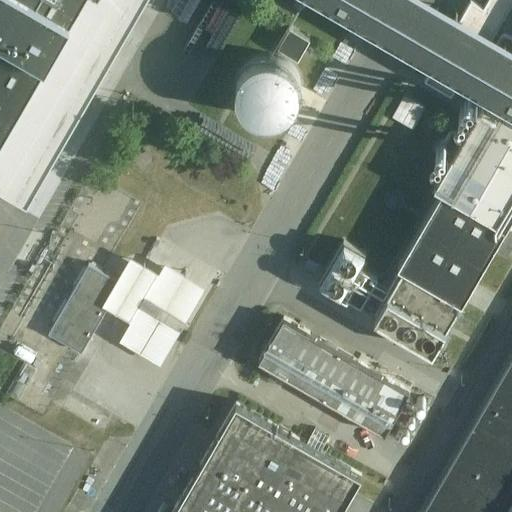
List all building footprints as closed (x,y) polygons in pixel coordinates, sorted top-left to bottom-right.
[(0,0),(0,130),(75,0),(0,0)] [(511,33),(453,0),(323,0),(390,38),(495,98),(511,107),(511,33)] [(287,24),(275,44),(300,59),(312,38),(287,24)] [(280,119),(287,115),(293,111),(298,104),(301,97),(302,89),(301,82),(298,74),(294,68),(288,63),(281,59),(273,58),(265,58),(258,61),(251,65),(246,70),(242,77),(240,85),(239,92),(241,100),(245,107),(250,113),(257,117),(264,119),(272,120),(280,119)] [(511,68),(495,98),(389,282),(359,265),(368,250),(346,237),(321,280),(361,302),(370,286),(382,294),(371,313),(437,351),(511,220),(511,68)] [(362,223),(380,182),(356,172),(338,213),(362,223)] [(90,260),(48,328),(83,347),(109,302),(129,312),(118,332),(161,355),(180,324),(139,299),(145,289),(186,313),(206,281),(164,256),(158,267),(130,251),(117,275),(90,260)] [(410,384),(283,310),(258,354),(384,429),(410,384)] [(511,511),(511,373),(431,511),(511,511)] [(333,511),(360,466),(235,393),(165,511),(333,511)]
